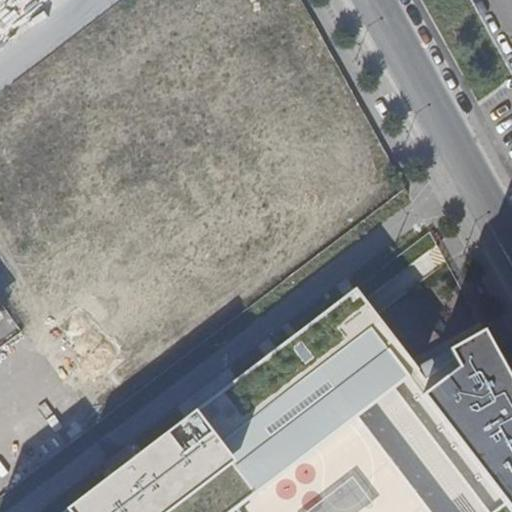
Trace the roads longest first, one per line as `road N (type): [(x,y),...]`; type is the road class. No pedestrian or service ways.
road 1 (residential): [(416,211),(17,511)]
road 2 (primary): [(511,263),(364,0)]
